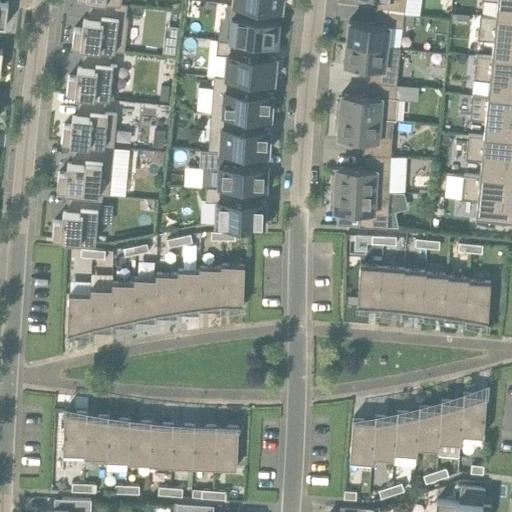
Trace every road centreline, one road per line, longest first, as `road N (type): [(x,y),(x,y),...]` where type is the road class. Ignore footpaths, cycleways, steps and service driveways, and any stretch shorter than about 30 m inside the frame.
road 1 (residential): [(2,511),(6,374),(41,0)]
road 2 (residential): [(287,511),(299,168),(314,0)]
